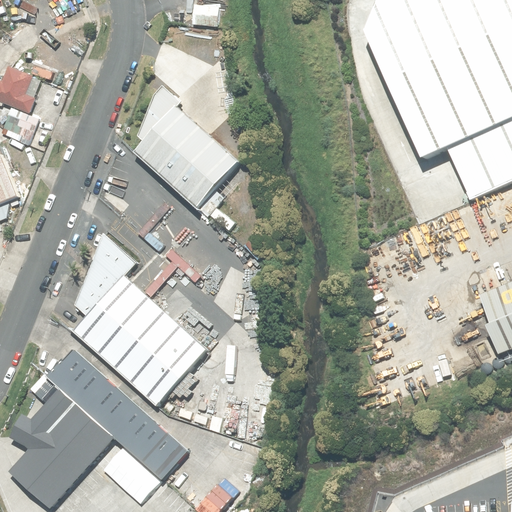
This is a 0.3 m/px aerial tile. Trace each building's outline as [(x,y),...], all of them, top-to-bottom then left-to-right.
[(511,0),(393,0),(386,4),(374,40),(425,167),(445,162),(462,206),(511,182),(511,0)] [(222,9),(197,5),(194,25),(220,29),(222,9)] [(39,78),(13,67),(7,83),(2,81),(0,85),(0,102),(33,116),(40,99),(31,96),(39,78)] [(244,164),(180,109),(185,103),(168,88),(162,96),(144,138),(149,143),(140,155),(183,193),(203,210),(244,164)] [(41,121),(13,110),(4,135),(32,146),(41,121)] [(6,159),(0,160),(0,207),(21,199),(6,159)] [(91,319),(128,277),(141,262),(109,234),(78,306),(91,319)] [(212,351),(128,277),(91,319),(78,334),(162,408),(212,351)] [(511,287),(484,299),(507,355),(511,353),(511,287)] [(192,452),(78,350),(54,376),(66,386),(120,435),(168,478),(192,452)] [(56,506),(120,435),(66,386),(36,418),(27,414),(15,438),(33,448),(14,470),(56,506)]
